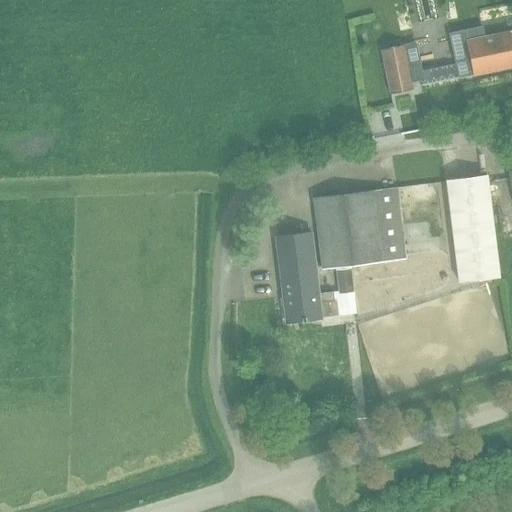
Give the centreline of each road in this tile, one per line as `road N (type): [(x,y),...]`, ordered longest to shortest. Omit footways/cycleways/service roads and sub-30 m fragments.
road 1 (unclassified): [(257,483),(216,387),(216,313),(235,214),(258,179),(356,150),(511,131)]
road 2 (unclassified): [(257,483),(511,405)]
